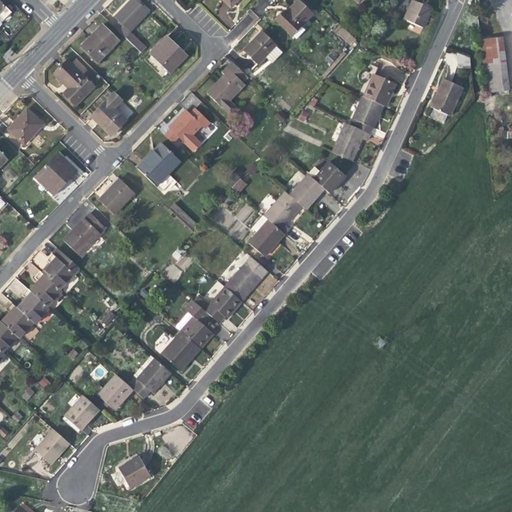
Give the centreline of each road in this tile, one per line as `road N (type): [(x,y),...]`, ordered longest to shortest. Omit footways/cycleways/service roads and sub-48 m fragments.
road 1 (residential): [(74,483),(99,443),(181,408),(364,200),(456,0)]
road 2 (residential): [(0,278),(109,161)]
road 3 (residential): [(109,161),(216,52)]
road 4 (residential): [(16,71),(109,161)]
